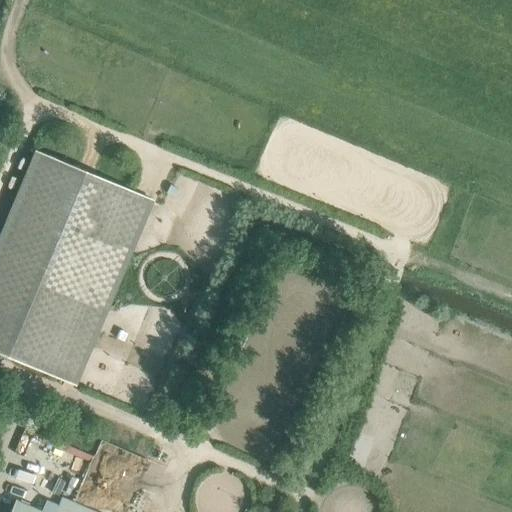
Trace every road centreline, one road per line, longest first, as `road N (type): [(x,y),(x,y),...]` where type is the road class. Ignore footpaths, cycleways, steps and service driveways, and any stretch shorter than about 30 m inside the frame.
road 1 (unknown): [(34,104),(380,245),(398,260),(316,482),(297,493),(0,368)]
road 2 (unknown): [(27,115),(34,104),(9,67),(6,38),(20,0)]
